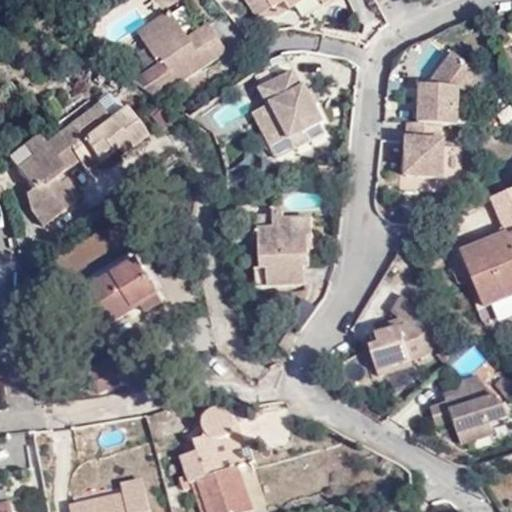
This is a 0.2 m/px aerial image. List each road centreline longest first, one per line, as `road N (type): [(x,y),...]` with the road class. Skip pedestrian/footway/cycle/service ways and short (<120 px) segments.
road 1 (unknown): [(275,380),(121,425),(64,428),(54,423),(31,267)]
road 2 (residential): [(476,511),(427,466),(275,380)]
